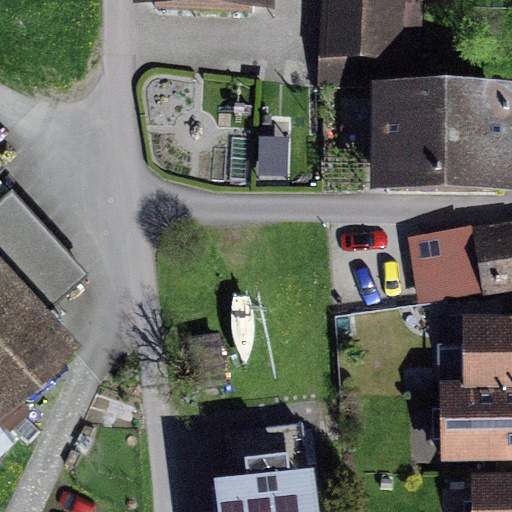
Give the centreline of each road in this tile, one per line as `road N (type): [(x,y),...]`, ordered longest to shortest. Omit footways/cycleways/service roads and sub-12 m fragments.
road 1 (residential): [(121,179),(174,205),(511,209)]
road 2 (unclassified): [(121,179),(160,511)]
road 3 (unclassified): [(123,0),(121,179)]
road 4 (track): [(0,96),(121,179)]
